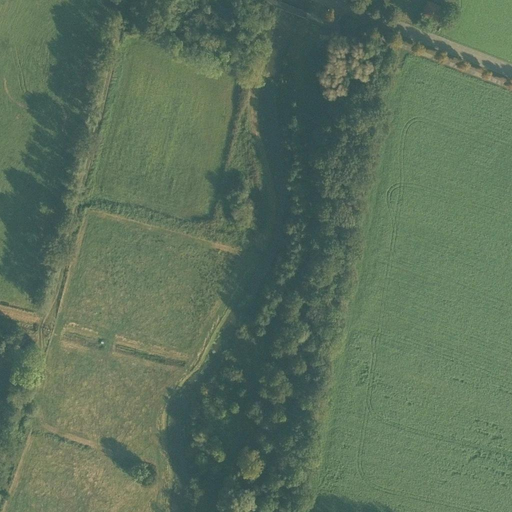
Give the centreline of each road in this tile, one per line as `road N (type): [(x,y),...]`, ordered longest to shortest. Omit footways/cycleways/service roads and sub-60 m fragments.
road 1 (track): [(0,466),(58,281),(126,0)]
road 2 (tertiary): [(511,70),(327,0)]
